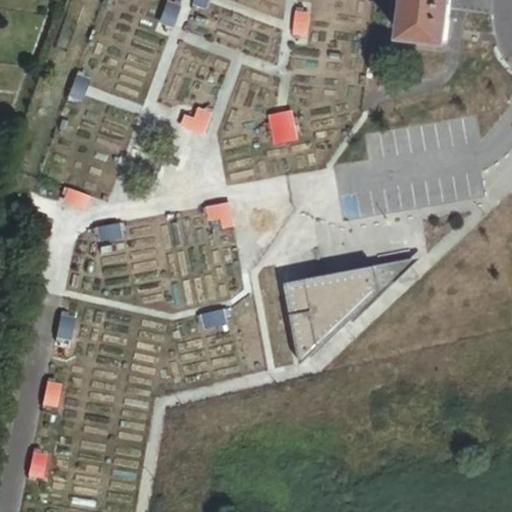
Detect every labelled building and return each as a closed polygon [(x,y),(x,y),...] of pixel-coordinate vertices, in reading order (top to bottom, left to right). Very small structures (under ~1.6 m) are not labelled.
[(450,42),(455,0),(407,0),(403,36),(450,42)] [(291,106),(266,113),(274,142),(299,136),(291,106)] [(369,287),(406,254),(365,262),(369,287)] [(282,311),(292,362),(369,287),(365,262),(297,275),(303,307),(282,311)] [(303,307),(297,275),(276,279),(282,311),(303,307)]
